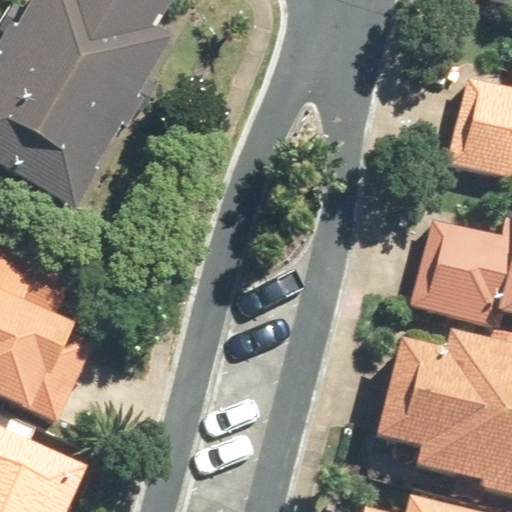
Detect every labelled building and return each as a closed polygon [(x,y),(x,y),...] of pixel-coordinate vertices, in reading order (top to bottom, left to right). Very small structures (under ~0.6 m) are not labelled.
[(178,0),(38,0),(19,34),(13,30),(0,52),(0,62),(1,63),(0,65),(0,172),(74,218),(99,176),(97,174),(122,132),(130,136),(158,89),(149,85),(173,44),(159,36),(178,0)] [(511,0),(492,0),(491,5),(511,10),(511,0)] [(511,90),(470,80),(448,167),(511,183),(511,90)] [(511,224),(506,223),(494,239),(434,222),(411,309),(500,331),(504,318),(511,320),(511,224)] [(0,403),(32,419),(33,416),(59,428),(97,349),(76,339),(81,329),(59,318),(77,279),(29,259),(31,251),(0,236),(0,403)] [(511,339),(495,334),(491,346),(453,336),(449,354),(403,343),(378,443),(423,454),(420,473),(485,489),(484,495),(511,503),(511,339)] [(0,511),(72,511),(90,474),(0,433),(0,511)]
